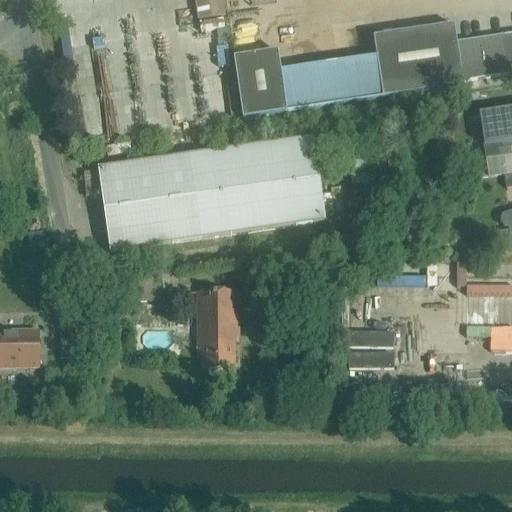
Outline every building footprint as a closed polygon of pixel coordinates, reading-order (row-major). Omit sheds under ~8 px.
[(194,0),(198,22),(226,18),(222,0),(194,0)] [(233,61),(243,121),(463,89),(462,84),(511,76),(511,35),(456,44),(454,28),(373,40),(376,59),(280,74),(277,54),(233,61)] [(511,111),(479,116),(484,148),(483,148),(488,179),(511,175),(511,111)] [(325,224),(313,140),(98,172),(110,256),(325,224)] [(511,214),(504,217),(503,218),(502,219),(501,220),(500,222),(500,224),(500,225),(500,226),(501,227),(501,228),(502,229),(503,230),(504,230),(505,231),(507,231),(508,231),(509,237),(504,238),(506,253),(511,252),(511,214)] [(100,311),(163,304),(160,278),(97,284),(100,311)] [(236,372),(235,340),(240,340),(239,295),(198,296),(199,363),(203,363),(204,373),(236,372)] [(61,362),(78,361),(78,331),(60,332),(61,362)] [(0,370),(38,370),(38,334),(0,334),(0,370)]
